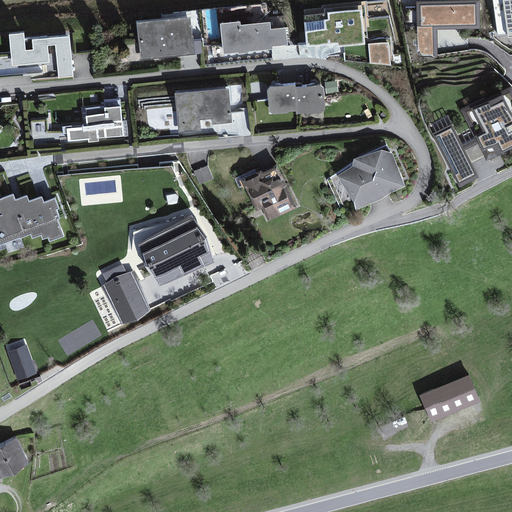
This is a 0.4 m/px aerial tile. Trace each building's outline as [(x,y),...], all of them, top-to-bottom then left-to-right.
[(480,29),(479,0),(440,0),(417,1),(418,57),(438,57),(437,30),(480,29)] [(511,0),(493,0),(498,36),(505,35),(505,38),(511,37),(511,0)] [(325,12),(303,15),(307,47),(337,44),(337,47),(365,44),(365,41),(368,41),(365,4),(324,8),(325,12)] [(190,17),(137,22),(141,61),(195,55),(193,36),(192,36),(190,17)] [(240,21),(221,23),(224,54),(273,49),(273,47),(288,45),(286,27),(271,28),(271,21),(241,24),(240,21)] [(24,32),(9,34),(12,65),(50,62),(48,45),(55,45),(58,79),(74,77),(71,35),(25,39),(24,32)] [(270,86),(267,91),(270,112),(278,114),(289,113),(289,112),(296,111),(296,113),(307,113),(307,114),(322,113),(326,109),(324,88),(319,85),(296,87),(296,84),(270,86)] [(511,89),(511,87),(467,108),(488,151),(511,139),(511,89)] [(229,88),(175,93),(179,132),(201,130),(200,119),(212,118),(212,125),(232,123),(229,88)] [(104,106),(85,108),(87,126),(73,127),(72,125),(63,126),(63,134),(67,133),(68,141),(88,139),(89,143),(99,142),(99,139),(125,136),(121,99),(104,100),(104,106)] [(435,129),(460,181),(478,172),(453,120),(435,129)] [(353,166),(328,181),(342,212),(355,206),(356,210),(382,198),(391,193),(406,186),(393,153),(382,149),(354,158),(353,166)] [(297,207),(277,165),(262,172),(261,170),(257,172),(256,169),(235,178),(239,188),(245,185),(257,211),(262,208),(268,221),(297,207)] [(208,166),(194,171),(199,185),(214,179),(208,166)] [(0,193),(0,245),(19,239),(20,239),(30,235),(32,240),(41,236),(42,240),(48,238),(49,241),(64,236),(57,219),(59,218),(56,209),(59,208),(55,198),(44,202),(42,196),(29,201),(27,195),(16,199),(14,193),(2,198),(0,193)] [(190,217),(148,238),(155,252),(147,256),(151,262),(153,261),(160,275),(183,263),(186,268),(202,260),(200,255),(208,252),(203,242),(205,240),(200,230),(198,232),(190,217)] [(43,264),(46,274),(76,265),(71,247),(59,251),(61,259),(43,264)] [(124,316),(147,305),(124,257),(101,268),(124,316)] [(26,345),(8,352),(19,381),(37,374),(26,345)] [(470,374),(420,395),(431,423),(481,402),(470,374)] [(16,437),(0,444),(0,477),(29,464),(16,437)]
